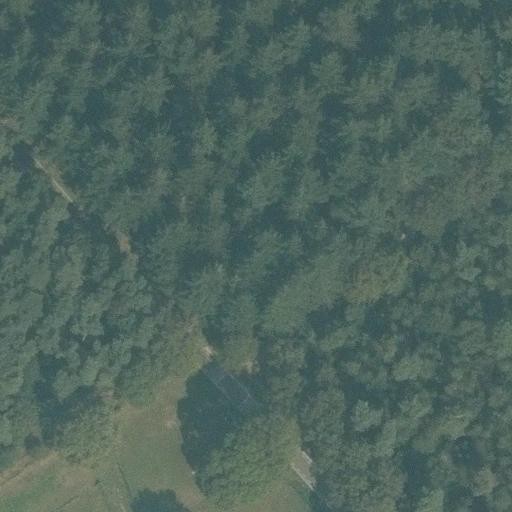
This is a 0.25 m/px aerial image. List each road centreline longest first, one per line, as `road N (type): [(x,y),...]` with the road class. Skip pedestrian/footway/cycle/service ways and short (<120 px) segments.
road 1 (tertiary): [(357,511),(0,129)]
road 2 (track): [(511,137),(241,387)]
